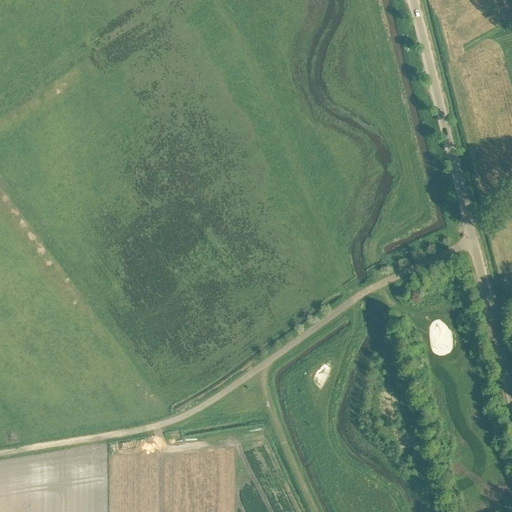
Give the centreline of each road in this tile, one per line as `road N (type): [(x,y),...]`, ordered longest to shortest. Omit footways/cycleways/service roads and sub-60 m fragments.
road 1 (track): [(0,453),(184,416),(376,286)]
road 2 (unclassified): [(511,395),(413,0)]
road 3 (track): [(264,364),(267,399),(315,511)]
